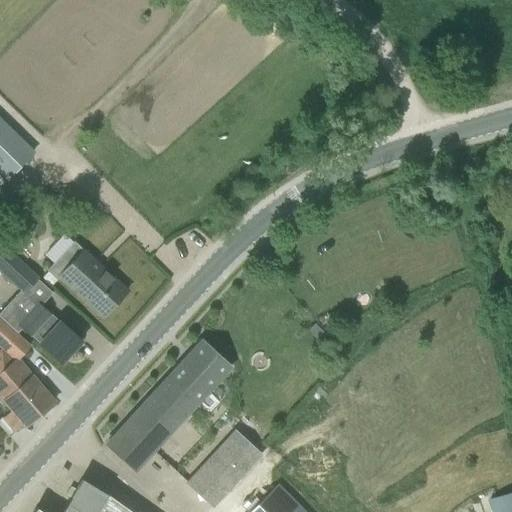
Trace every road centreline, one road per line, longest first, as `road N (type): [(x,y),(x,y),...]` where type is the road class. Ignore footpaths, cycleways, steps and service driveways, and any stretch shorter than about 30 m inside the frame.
road 1 (tertiary): [(0,500),(269,216),(364,162),(511,119)]
road 2 (track): [(424,144),(411,100),(374,36),(316,0)]
